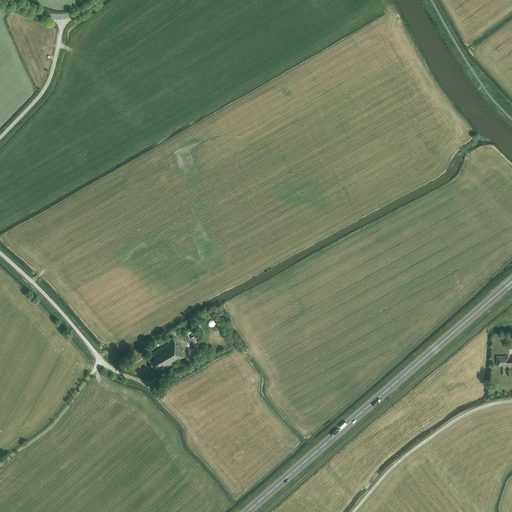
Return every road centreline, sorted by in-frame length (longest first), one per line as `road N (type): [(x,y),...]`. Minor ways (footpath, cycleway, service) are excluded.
road 1 (trunk): [(247,511),(511,281)]
road 2 (residential): [(119,373),(0,253)]
road 3 (residential): [(0,137),(43,91),(62,17)]
